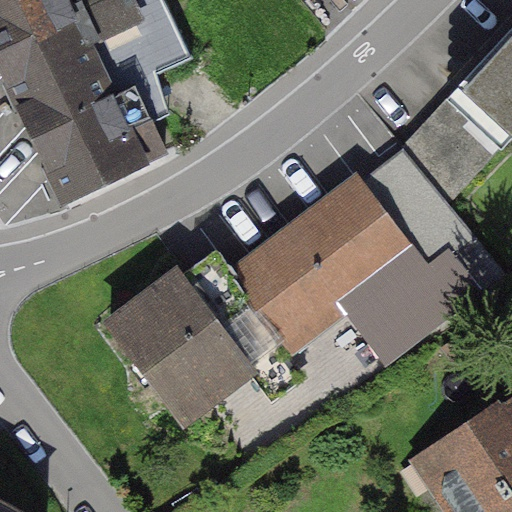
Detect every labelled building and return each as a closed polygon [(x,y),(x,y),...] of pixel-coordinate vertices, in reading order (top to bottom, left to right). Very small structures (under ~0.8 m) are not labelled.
[(167,0),(0,0),(0,61),(67,202),(169,154),(137,86),(195,59),(167,0)] [(511,27),(460,79),(511,130),(511,27)] [(420,248),(355,168),(217,279),(282,360),(420,248)] [(198,256),(105,331),(189,434),(282,360),(217,279),(198,256)] [(511,511),(511,411),(419,483),(441,511),(511,511)]
